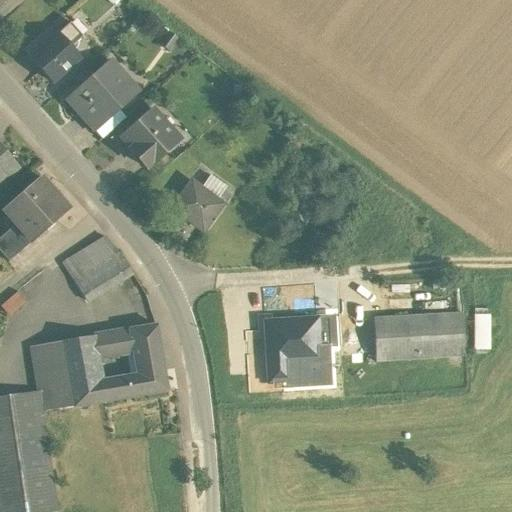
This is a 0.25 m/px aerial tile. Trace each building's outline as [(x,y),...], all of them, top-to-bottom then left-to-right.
[(70,25),(59,35),(59,34),(30,59),(52,83),(80,58),(70,47),(82,37),(70,25)] [(110,62),(90,80),(91,80),(67,101),(78,113),(82,109),(93,122),(98,117),(103,123),(117,110),(133,96),(124,86),(128,83),(110,62)] [(117,110),(103,123),(98,117),(93,122),(82,109),(78,113),(101,140),(125,119),(117,110)] [(178,141),(152,111),(122,138),(131,149),(130,150),(146,168),(148,167),(148,168),(166,152),(163,149),(174,139),(177,142),(178,141)] [(0,185),(5,180),(6,177),(16,167),(0,149),(0,185)] [(40,178),(3,211),(14,225),(30,242),(68,209),(40,178)] [(221,206),(190,183),(178,199),(183,202),(175,213),(202,232),(221,206)] [(14,225),(0,237),(0,253),(7,262),(30,242),(14,225)] [(105,238),(63,264),(74,282),(119,254),(105,238)] [(119,254),(74,282),(87,303),(132,276),(119,254)] [(17,293),(1,307),(9,316),(25,302),(17,293)] [(472,311),(473,349),(489,349),(488,310),(472,311)] [(462,314),(373,320),(375,362),(464,357),(462,314)] [(317,319),(264,322),(268,383),(289,382),(288,363),(320,361),(319,348),(317,320),(317,319)] [(331,319),(317,320),(319,348),(332,347),(331,319)] [(156,326),(128,331),(132,351),(137,376),(163,371),(156,326)] [(128,331),(92,337),(96,355),(96,357),(132,351),(128,331)] [(92,337),(60,342),(72,407),(103,402),(100,382),(96,357),(96,355),(92,337)] [(60,342),(29,348),(36,393),(37,393),(40,412),(72,407),(60,342)] [(137,376),(100,382),(103,402),(167,391),(163,371),(137,376)] [(36,393),(0,398),(0,511),(48,511),(55,511),(40,412),(37,393),(36,393)]
